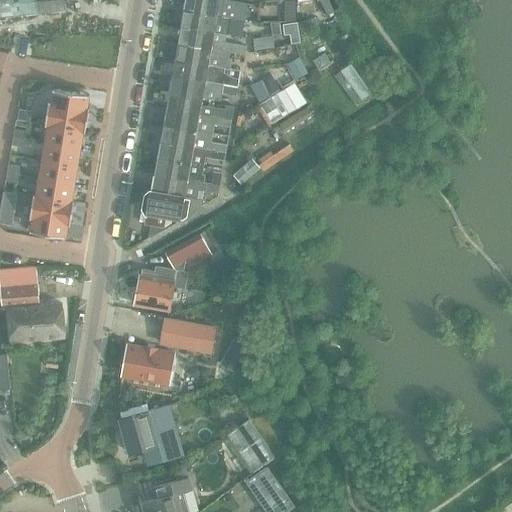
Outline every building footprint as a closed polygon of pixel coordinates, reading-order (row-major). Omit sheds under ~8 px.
[(0,0),(0,18),(67,13),(65,0),(0,0)] [(185,0),(184,10),(245,21),(248,4),(223,0),(185,0)] [(327,0),(320,0),(319,1),(327,15),(334,12),(327,0)] [(296,1),(285,1),(285,11),(296,11),(296,1)] [(245,21),(184,10),(181,27),(227,35),(242,38),(245,21)] [(336,17),(334,19),(338,25),(340,24),(343,22),(339,15),(336,17)] [(310,21),(299,23),(301,34),(312,32),(310,21)] [(298,23),(283,25),(285,36),(290,35),(291,44),(300,43),(298,23)] [(181,27),(178,43),(245,54),(246,47),(225,43),(227,35),(181,27)] [(244,62),(245,54),(178,43),(175,60),(231,69),(232,61),(232,60),(244,62)] [(382,86),(361,57),(335,75),(355,105),(382,86)] [(241,71),(231,69),(175,60),(173,75),(238,87),(239,79),(241,71)] [(300,60),(288,66),(295,80),(307,73),(300,60)] [(236,96),(238,87),(173,75),(170,92),(203,98),(217,100),(217,101),(221,102),(223,93),(236,96)] [(262,81),(250,85),(256,96),(267,90),(262,81)] [(275,81),(266,86),(271,95),(280,90),(275,81)] [(294,83),(260,104),(272,124),(307,103),(294,83)] [(54,90),(53,89),(53,91),(51,102),(49,102),(45,126),(47,126),(83,132),(85,132),(86,131),(87,121),(87,119),(89,110),(89,108),(87,108),(89,97),(89,95),(88,95),(72,92),(70,92),(54,90)] [(225,109),(201,106),(203,98),(170,92),(167,108),(232,120),(234,107),(226,105),(225,109)] [(307,107),(279,125),(284,133),(312,116),(307,107)] [(231,128),(232,120),(167,108),(164,125),(215,134),(216,126),(231,128)] [(19,110),(17,120),(30,122),(32,112),(19,110)] [(213,142),(215,134),(164,125),(161,141),(226,153),(228,145),(213,142)] [(44,143),(81,149),(83,132),(47,126),(44,143)] [(13,137),(25,139),(26,132),(14,130),(13,137)] [(13,137),(12,145),(23,147),(25,139),(13,137)] [(225,162),(226,153),(161,141),(158,158),(205,166),(206,159),(225,162)] [(81,149),(44,143),(41,161),(78,167),(81,149)] [(262,164),(260,166),(264,172),(295,150),(291,144),(274,155),(262,164)] [(203,175),(205,166),(158,158),(155,174),(205,183),(206,175),(203,175)] [(41,161),(38,178),(75,184),(78,167),(41,161)] [(256,164),(236,177),(243,188),(263,175),(256,164)] [(7,173),(19,175),(20,167),(8,165),(7,173)] [(213,172),(211,184),(221,186),(223,174),(213,172)] [(17,183),(19,175),(7,173),(5,181),(17,183)] [(155,174),(152,191),(187,197),(203,199),(204,192),(219,195),(221,186),(211,184),(205,183),(155,174)] [(75,184),(38,178),(36,195),(72,201),(75,184)] [(202,206),(203,199),(187,197),(152,191),(147,195),(145,209),(148,214),(146,225),(166,229),(166,227),(167,228),(173,224),(174,218),(183,219),(202,206)] [(4,193),(2,202),(16,204),(17,195),(4,193)] [(47,234),(48,235),(65,237),(66,237),(66,236),(68,225),(70,225),(70,223),(72,214),(72,212),(74,203),(74,201),(72,201),(36,195),(34,195),(30,218),(32,219),(30,230),(30,232),(31,232),(47,234)] [(0,212),(0,214),(0,223),(12,226),(14,214),(0,212)] [(142,269),(135,306),(169,312),(174,288),(185,290),(189,273),(184,272),(186,264),(209,250),(201,235),(166,254),(175,270),(156,267),(155,271),(142,269)] [(37,273),(37,268),(0,271),(0,286),(2,310),(7,309),(10,343),(65,339),(63,305),(40,306),(37,273)] [(223,297),(223,309),(242,309),(242,297),(223,297)] [(165,319),(160,343),(212,352),(216,329),(165,319)] [(235,339),(222,364),(236,371),(249,347),(235,339)] [(169,384),(174,354),(157,351),(157,350),(154,350),(154,351),(147,350),(147,349),(145,348),(145,349),(127,346),(122,377),(169,384)] [(0,392),(9,391),(7,356),(0,356),(0,392)] [(169,406),(119,419),(129,453),(147,448),(150,460),(175,453),(168,430),(162,432),(160,423),(173,419),(169,406)] [(185,511),(180,493),(186,491),(182,479),(161,485),(164,496),(143,502),(145,511),(185,511)]
